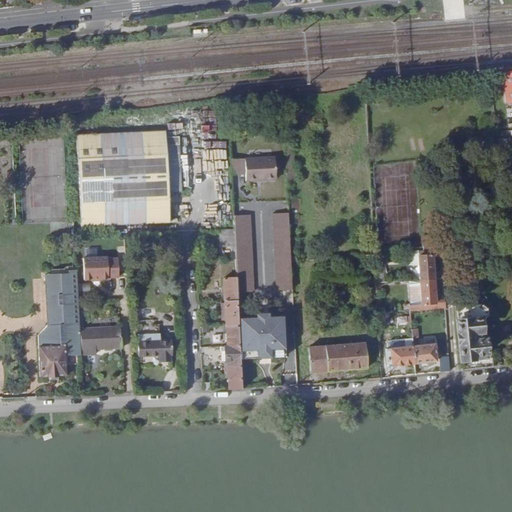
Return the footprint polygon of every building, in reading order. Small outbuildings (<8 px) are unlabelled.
[(511,69),(501,71),(505,102),(511,101),(511,69)] [(76,134),(80,226),(169,222),(168,193),(181,192),(179,145),(165,145),(165,130),(76,134)] [(285,145),(287,184),(295,183),(293,145),(285,145)] [(449,155),(450,170),(478,168),(477,153),(449,155)] [(230,159),(231,175),(245,174),(246,181),(276,179),(275,157),(230,159)] [(288,213),(288,222),(297,221),(296,201),(288,202),(288,213)] [(276,291),(292,290),(290,260),(288,222),(288,213),(272,214),(276,291)] [(234,246),(236,292),(253,292),(250,215),(232,215),(233,230),(234,246)] [(234,246),(233,230),(220,230),(221,246),(234,246)] [(25,232),(16,233),(21,320),(35,320),(31,241),(25,232)] [(423,250),(431,250),(430,235),(422,235),(423,250)] [(418,266),(419,280),(434,279),(432,259),(442,259),(442,249),(431,250),(423,250),(404,252),(404,266),(418,266)] [(394,252),(373,254),(375,281),(384,280),(382,257),(394,256),(394,252)] [(120,255),(83,256),(84,279),(120,278),(120,255)] [(76,355),(81,355),(79,329),(76,270),(68,270),(68,273),(44,275),(47,326),(38,336),(40,377),(66,375),(65,365),(77,364),(76,355)] [(434,279),(409,281),(410,305),(409,305),(410,311),(446,308),(445,300),(435,300),(434,279)] [(455,319),(460,363),(487,359),(485,342),(479,342),(478,334),(484,333),(483,321),(487,317),(486,307),(481,304),(463,306),(462,295),(454,296),(455,319)] [(228,389),(240,389),(239,359),(239,351),(237,319),(236,300),(224,301),(226,345),(220,346),(220,348),(224,348),(225,363),(227,363),(228,389)] [(367,322),(377,321),(377,314),(376,305),(372,305),(372,314),(367,314),(367,322)] [(237,319),(239,351),(257,350),(258,358),(271,358),(270,349),(285,349),(283,317),(269,317),(269,313),(256,314),(256,318),(237,319)] [(388,313),(377,314),(377,321),(378,327),(389,326),(388,313)] [(79,329),(81,355),(95,354),(95,349),(121,348),(120,327),(79,329)] [(414,364),(413,346),(412,339),(404,339),(405,347),(386,349),(387,366),(414,364)] [(171,355),(172,355),(171,341),(137,342),(138,357),(158,355),(158,362),(171,361),(171,355)] [(309,371),(367,368),(365,343),(308,346),(309,371)] [(434,345),(413,346),(414,364),(435,362),(434,345)] [(285,357),(285,349),(270,349),(271,358),(285,357)] [(257,350),(239,351),(239,359),(258,358),(257,350)] [(441,372),(450,372),(449,357),(440,357),(441,372)] [(460,363),(461,371),(492,367),(492,364),(491,359),(460,363)]
